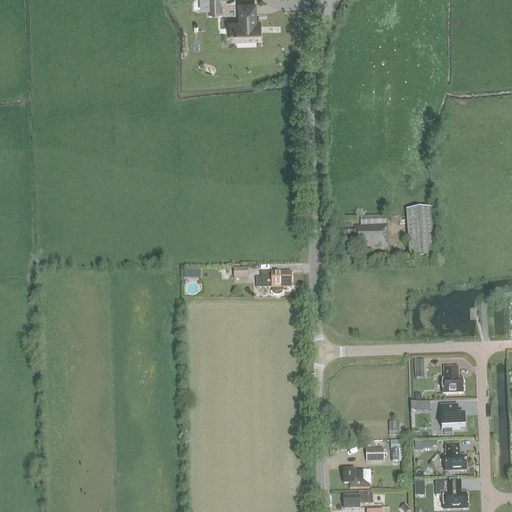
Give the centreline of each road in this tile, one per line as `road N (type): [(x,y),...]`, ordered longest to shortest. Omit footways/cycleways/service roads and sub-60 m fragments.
road 1 (unclassified): [(312,232),(309,85),(334,0)]
road 2 (residential): [(320,511),(317,376),(324,353)]
road 3 (residential): [(324,353),(480,346)]
road 4 (residential): [(480,346),(486,499)]
road 5 (residential): [(324,353),(312,232)]
